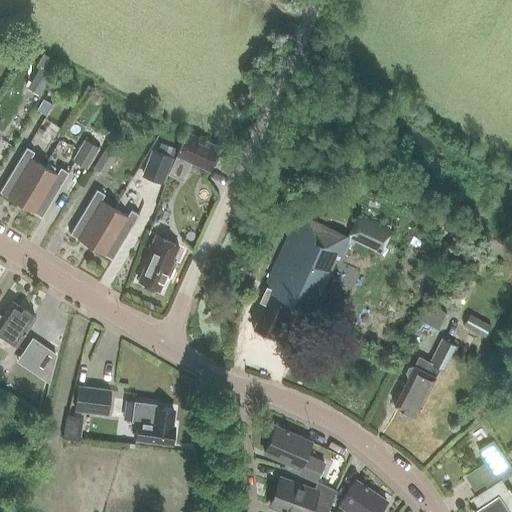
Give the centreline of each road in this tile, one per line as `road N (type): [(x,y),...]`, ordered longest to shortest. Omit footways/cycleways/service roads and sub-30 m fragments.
road 1 (unclassified): [(162,341),(313,0)]
road 2 (tertiary): [(431,511),(350,432),(233,383)]
road 3 (tertiary): [(162,341),(0,244)]
road 4 (residential): [(245,511),(233,383)]
